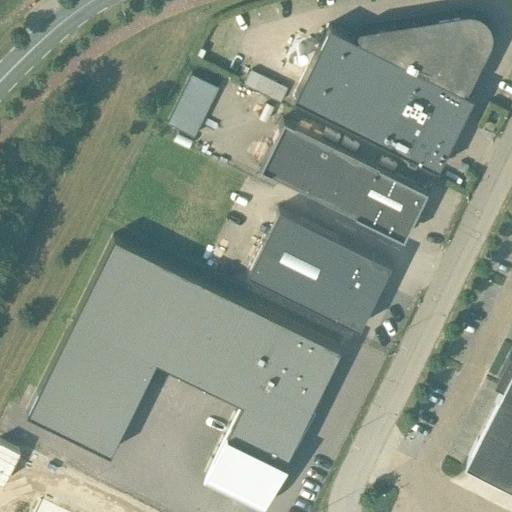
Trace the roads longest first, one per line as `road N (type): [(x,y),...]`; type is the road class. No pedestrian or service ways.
road 1 (unclassified): [(511,146),(349,483),(345,511)]
road 2 (secondary): [(0,79),(98,0)]
